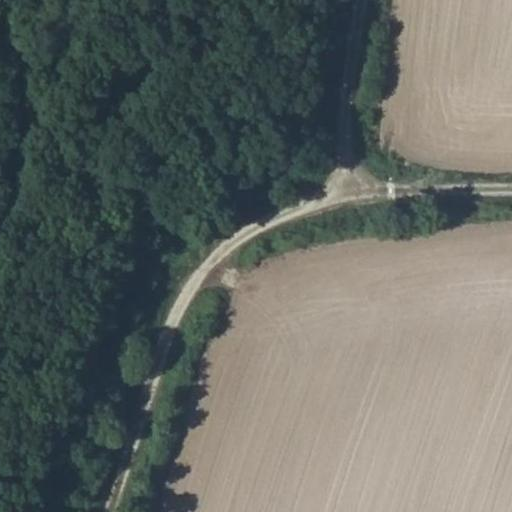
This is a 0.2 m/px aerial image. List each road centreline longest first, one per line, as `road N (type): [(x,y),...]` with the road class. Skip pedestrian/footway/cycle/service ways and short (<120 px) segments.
road 1 (track): [(113,511),(160,359),(205,272),(256,229),(349,193),(511,194)]
road 2 (track): [(359,0),(341,129),(349,193)]
